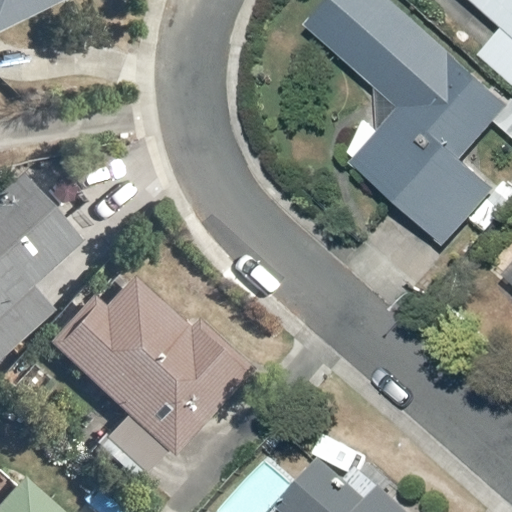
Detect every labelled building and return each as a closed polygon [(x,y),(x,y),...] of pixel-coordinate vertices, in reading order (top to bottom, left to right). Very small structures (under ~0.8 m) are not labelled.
[(0,0),(0,30),(61,0),(0,0)] [(511,112),(511,105),(393,0),(339,0),(313,28),(379,90),(384,136),(355,167),(448,250),(499,192),(467,162),(511,112)] [(511,0),(470,0),(511,35),(511,0)] [(19,180),(0,196),(0,362),(55,314),(32,290),(82,245),(19,180)] [(92,298),(46,345),(172,461),(246,377),(130,281),(105,310),(92,298)] [(218,511),(267,511),(307,466),(276,439),(215,509),(218,511)] [(373,502),(326,462),(281,510),(283,511),(409,511),(386,491),(373,502)] [(0,511),(56,511),(20,480),(0,503),(0,511)]
